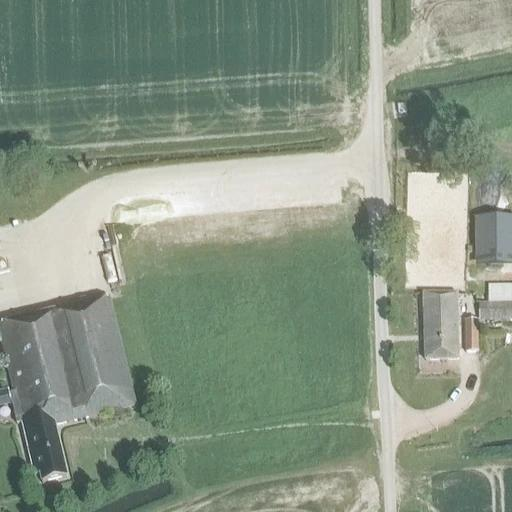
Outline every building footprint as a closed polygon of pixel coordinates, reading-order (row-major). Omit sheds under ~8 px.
[(511,172),(502,173),(503,191),(511,190),(511,172)] [(487,244),(487,267),(511,267),(511,219),(475,220),(475,244),(487,244)] [(423,296),(424,362),(458,361),(456,296),(423,296)] [(16,426),(22,424),(34,478),(40,477),(42,485),(66,480),(54,428),(134,410),(109,301),(0,325),(0,345),(2,345),(13,394),(8,395),(16,426)] [(511,306),(480,306),(480,322),(487,322),(487,330),(509,329),(509,322),(511,322),(511,306)] [(477,354),(477,322),(464,322),(464,354),(477,354)]
